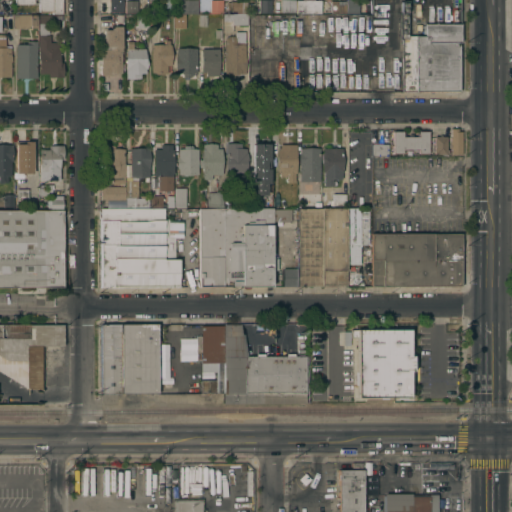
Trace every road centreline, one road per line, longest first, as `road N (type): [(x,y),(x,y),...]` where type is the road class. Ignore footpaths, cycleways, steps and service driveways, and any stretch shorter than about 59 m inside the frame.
road 1 (residential): [(0,112),(488,112)]
road 2 (residential): [(84,307),(491,305)]
road 3 (residential): [(80,0),(84,307)]
road 4 (residential): [(84,307),(87,411),(56,440),(56,511)]
road 5 (primary): [(491,322),(489,196)]
